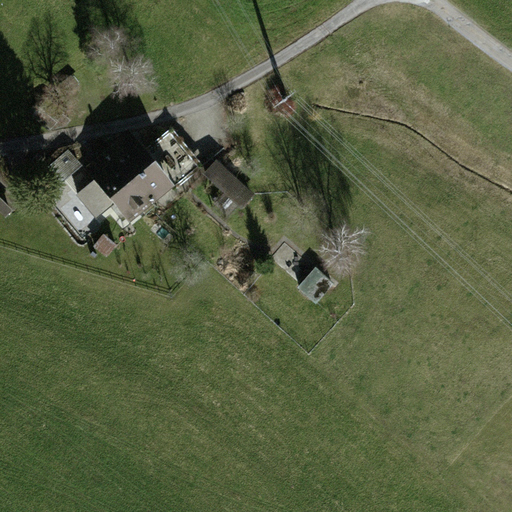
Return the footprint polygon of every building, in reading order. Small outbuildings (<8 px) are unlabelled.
[(129,130),(83,167),(94,182),(77,196),(96,220),(114,206),(130,226),(203,167),(172,129),(146,150),(129,130)] [(80,166),(67,151),(47,170),(60,184),(80,166)] [(217,161),(204,176),(242,210),(255,195),(217,161)] [(104,235),(94,247),(107,258),(117,246),(104,235)] [(344,292),(316,268),(298,289),(327,313),(344,292)]
